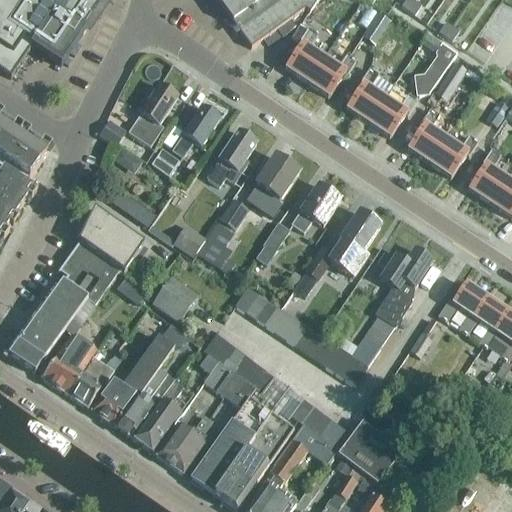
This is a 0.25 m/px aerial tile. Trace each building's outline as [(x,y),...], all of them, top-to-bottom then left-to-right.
[(62,68),(85,33),(82,31),(103,0),(0,0),(0,71),(10,78),(29,50),(31,47),(35,50),(62,68)] [(327,0),(372,8),(376,0),(212,0),(251,52),(304,13),(309,16),(320,2),(322,0),(327,0)] [(408,15),(415,5),(408,1),(401,11),(408,15)] [(414,20),(421,10),(415,5),(408,15),(414,20)] [(375,49),(391,25),(380,17),(364,41),(375,49)] [(445,41),(452,31),(445,27),(438,37),(445,41)] [(452,46),(459,36),(452,31),(445,41),(452,46)] [(307,87),(323,63),(308,53),(316,41),(307,35),(298,49),(300,50),(285,73),(307,87)] [(456,60),(440,49),(434,58),(437,60),(423,80),(415,81),(417,101),(428,100),(428,99),(456,60)] [(323,63),(307,87),(329,102),(344,79),(346,80),(355,67),(346,61),(338,73),(323,63)] [(468,73),(463,82),(473,88),(478,80),(468,73)] [(368,128),(384,104),(369,94),(377,82),(368,76),(359,90),(360,91),(346,113),(368,128)] [(158,131),(177,102),(159,90),(147,108),(144,105),(137,114),(141,117),(140,119),(128,137),(134,141),(150,152),(163,133),(158,131)] [(498,131),(511,108),(511,106),(504,101),(500,107),(498,106),(486,124),(498,131)] [(384,104),(368,128),(390,142),(405,120),(407,121),(416,107),(408,102),(399,114),(384,104)] [(200,153),(205,145),(219,124),(201,112),(171,156),(182,163),(192,148),(200,153)] [(429,168),(446,144),(431,134),(439,122),(430,116),(421,131),(422,132),(407,154),(429,168)] [(0,165),(28,185),(48,155),(33,145),(0,122),(0,165)] [(234,187),(249,165),(246,163),(256,149),(238,136),(219,164),(219,165),(207,183),(219,191),(226,181),(234,187)] [(446,144),(429,168),(451,183),(466,161),(468,162),(478,148),(469,142),(461,154),(446,144)] [(136,175),(143,162),(123,149),(115,162),(136,175)] [(169,182),(180,167),(162,154),(151,169),(169,182)] [(490,209),(507,184),(491,174),(499,162),(491,156),(481,171),(483,172),(468,194),(490,209)] [(276,162),(246,205),(272,222),(282,207),(280,206),(299,177),(276,162)] [(2,175),(0,178),(0,242),(32,195),(2,175)] [(511,187),(507,184),(490,209),(511,223),(511,187)] [(323,232),(341,205),(318,190),(300,216),(301,217),(292,231),(304,239),(314,225),(323,232)] [(219,225),(235,235),(237,236),(249,214),(232,203),(219,225)] [(152,228),(157,218),(138,209),(133,218),(152,228)] [(79,247),(119,276),(123,279),(145,247),(144,246),(144,247),(94,214),(93,213),(86,229),(77,242),(79,243),(77,246),(79,247)] [(322,252),(294,295),(304,302),(330,265),(352,281),(366,261),(362,258),(380,232),(359,217),(340,245),(342,246),(333,260),(322,252)] [(225,250),(235,235),(219,225),(206,243),(197,257),(213,268),(225,250)] [(267,269),(290,234),(278,227),(263,250),(264,251),(256,263),(267,269)] [(175,245),(151,229),(147,235),(170,252),(175,245)] [(193,262),(206,243),(187,230),(173,249),(193,262)] [(119,277),(119,276),(79,247),(58,277),(59,278),(59,277),(66,282),(63,287),(62,286),(60,289),(56,286),(10,348),(15,352),(8,361),(34,378),(65,334),(70,339),(74,342),(96,311),(94,310),(118,277),(119,277)] [(395,260),(379,283),(398,296),(404,287),(414,293),(432,266),(414,254),(405,267),(395,260)] [(295,290),(301,280),(294,275),(287,285),(295,290)] [(180,325),(198,299),(172,281),(155,307),(180,325)] [(145,299),(125,283),(117,293),(137,309),(145,299)] [(472,322),(485,302),(465,288),(453,306),(449,303),(438,320),(447,326),(457,312),(468,319),(472,322)] [(244,317),(257,298),(246,291),(233,310),(244,317)] [(254,323),(267,304),(257,298),(244,317),(254,323)] [(388,299),(375,318),(396,332),(411,308),(399,300),(396,304),(388,299)] [(493,336),(506,316),(485,302),(472,322),(468,319),(458,334),(468,340),(477,325),(488,333),(493,336)] [(263,330),(276,311),(267,304),(254,323),(263,330)] [(273,337),(286,318),(281,314),(276,311),(263,330),(273,337)] [(488,353),(499,361),(509,346),(511,348),(511,319),(506,316),(493,336),(488,333),(478,348),(487,354),(488,353)] [(283,343),(297,324),(292,321),(286,318),(273,337),(283,343)] [(370,330),(387,342),(394,332),(377,321),(370,330)] [(294,350),(307,331),(297,324),(283,343),(294,350)] [(171,330),(161,344),(173,353),(191,344),(171,330)] [(380,351),(387,342),(370,330),(363,340),(380,351)] [(304,357),(317,338),(307,331),(294,350),(304,357)] [(422,357),(431,343),(421,337),(412,351),(422,357)] [(212,362),(224,346),(214,338),(202,355),(212,362)] [(313,363),(326,344),(317,338),(304,357),(313,363)] [(97,356),(74,342),(70,339),(41,383),(68,400),(90,367),(93,363),(97,356)] [(373,361),(380,351),(363,340),(356,350),(373,361)] [(135,397),(139,400),(158,374),(173,353),(161,344),(158,342),(121,393),(116,389),(109,390),(91,416),(113,431),(135,397)] [(323,370),(336,351),(326,344),(313,363),(323,370)] [(222,370),(234,353),(224,346),(212,362),(217,366),(222,370)] [(511,348),(509,346),(499,361),(504,365),(495,378),(502,383),(510,369),(508,367),(511,360),(511,348)] [(366,371),(373,361),(356,350),(350,360),(356,364),(366,371)] [(333,377),(346,358),(336,351),(323,370),(333,377)] [(231,377),(243,360),(234,353),(222,370),(231,377)] [(356,364),(350,360),(346,358),(333,377),(343,383),(356,364)] [(241,384),(253,368),(243,360),(231,377),(241,384)] [(90,367),(68,400),(88,413),(112,376),(117,367),(110,362),(104,371),(93,363),(90,367)] [(353,390),(366,371),(356,364),(343,383),(353,390)] [(231,377),(222,370),(217,366),(206,383),(203,387),(216,396),(239,413),(247,402),(253,394),(250,391),(241,384),(231,377)] [(250,391),(263,375),(253,368),(241,384),(250,391)] [(164,399),(166,400),(169,397),(168,396),(167,395),(174,385),(168,381),(158,374),(139,400),(135,397),(113,431),(131,443),(164,399)] [(260,399),(272,382),(263,375),(250,391),(253,394),(260,399)] [(275,410),(287,393),(272,382),(260,399),(275,410)] [(164,399),(131,443),(152,458),(180,418),(169,411),(183,392),(174,385),(167,395),(168,396),(169,397),(166,400),(164,399)] [(289,420),(301,404),(287,393),(275,410),(289,420)] [(213,500),(269,418),(247,402),(239,413),(224,435),(190,485),(213,500)] [(299,428),(311,411),(301,404),(289,420),(299,428)] [(308,435),(320,419),(311,411),(299,428),(302,430),(308,435)] [(293,434),(269,418),(213,500),(229,511),(238,511),(268,471),(293,434)] [(308,435),(318,443),(330,426),(320,419),(308,435)] [(207,443),(215,430),(203,421),(194,434),(193,433),(189,439),(176,430),(155,460),(183,479),(203,449),(207,442),(207,443)] [(328,451),(340,434),(330,426),(318,443),(328,451)] [(351,469),(362,477),(377,489),(401,457),(361,427),(350,441),(337,459),(351,469)] [(318,443),(308,435),(302,430),(292,445),(307,456),(326,469),(333,457),(327,452),(328,451),(318,443)] [(337,459),(350,441),(340,434),(328,451),(327,452),(333,457),(336,459),(337,459)] [(284,487),(307,456),(292,445),(274,471),(275,480),(251,511),(294,511),(296,510),(295,504),(286,498),(281,499),(280,501),(275,497),(280,490),(276,487),(279,483),(284,487)] [(345,479),(350,472),(339,465),(335,473),(345,479)] [(348,511),(343,508),(362,477),(351,469),(326,510),(325,510),(323,511),(348,511)] [(376,489),(365,482),(356,494),(367,501),(376,489)] [(404,511),(407,509),(379,489),(363,511),(404,511)] [(0,511),(25,511),(27,511),(10,500),(11,498),(0,490),(0,511)] [(304,511),(310,504),(303,499),(296,510),(294,511),(304,511)]
